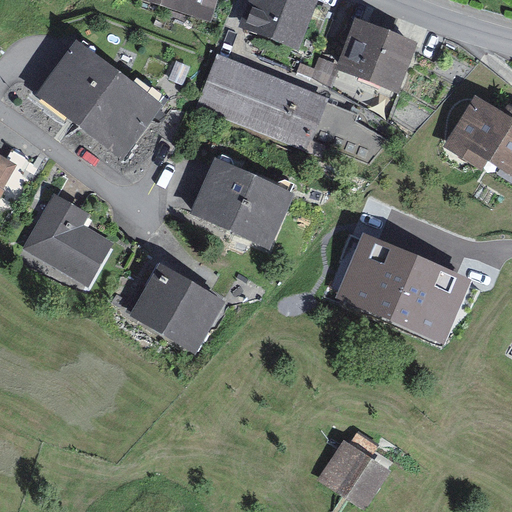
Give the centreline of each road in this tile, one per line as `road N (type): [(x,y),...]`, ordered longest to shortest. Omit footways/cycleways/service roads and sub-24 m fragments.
road 1 (residential): [(159,238),(117,194),(0,113)]
road 2 (unclassified): [(511,41),(394,0)]
